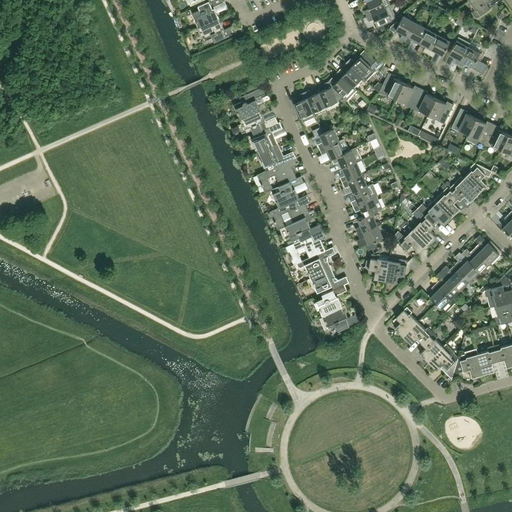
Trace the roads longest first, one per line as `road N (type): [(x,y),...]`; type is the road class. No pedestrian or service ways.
road 1 (residential): [(374,321),(332,226),(337,214),(272,88),(318,67),(352,30)]
road 2 (residential): [(511,380),(446,400),(374,321)]
road 3 (residential): [(484,92),(368,37)]
